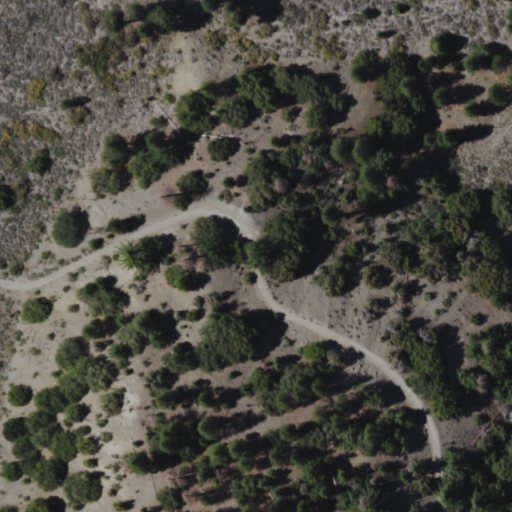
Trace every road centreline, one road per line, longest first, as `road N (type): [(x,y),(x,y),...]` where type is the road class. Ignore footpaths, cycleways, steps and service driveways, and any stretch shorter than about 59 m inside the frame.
road 1 (track): [(199,209),(229,220),(244,238),(273,308),(390,368),(431,429),(440,511)]
road 2 (track): [(0,279),(40,280),(199,209)]
